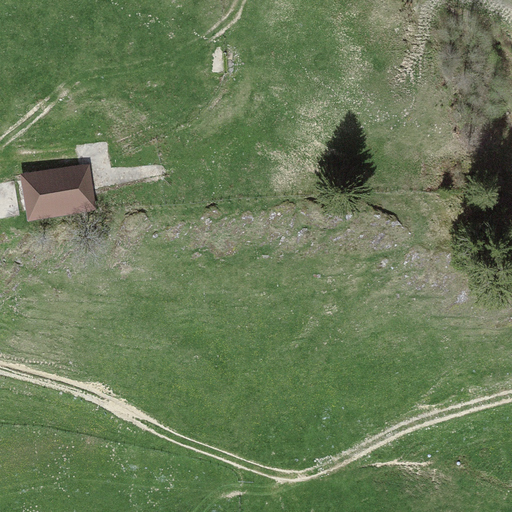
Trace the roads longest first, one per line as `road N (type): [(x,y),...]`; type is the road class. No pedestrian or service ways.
road 1 (track): [(0,370),(291,476),(418,469),(511,499)]
road 2 (track): [(238,0),(214,97),(188,128),(125,151),(0,160)]
